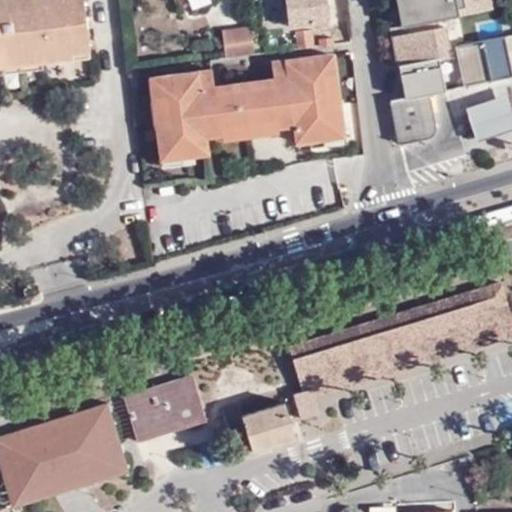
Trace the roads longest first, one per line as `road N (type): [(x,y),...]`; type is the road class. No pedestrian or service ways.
road 1 (primary): [(394,214),(64,305)]
road 2 (primary): [(75,340),(402,240)]
road 3 (residential): [(51,257),(124,188),(101,0)]
road 4 (unknown): [(117,241),(384,180)]
road 5 (residential): [(394,214),(361,0)]
road 6 (unclassified): [(463,511),(462,466),(313,511)]
road 7 (primary): [(511,179),(394,214)]
